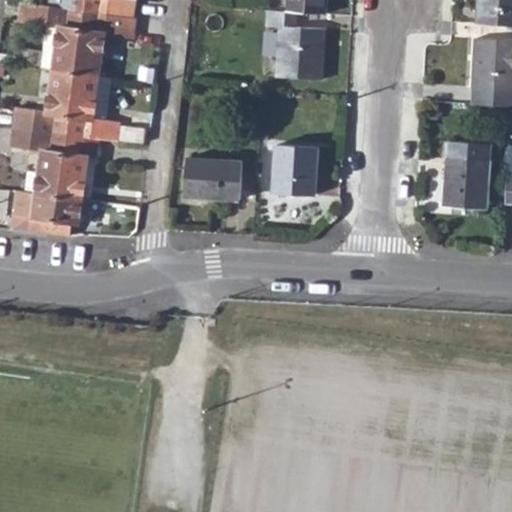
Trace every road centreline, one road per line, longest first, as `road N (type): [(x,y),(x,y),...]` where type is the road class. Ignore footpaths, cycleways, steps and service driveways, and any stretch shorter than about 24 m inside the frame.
road 1 (residential): [(147,277),(177,0)]
road 2 (residential): [(370,273),(391,0)]
road 3 (residential): [(370,273),(215,266),(147,277)]
road 4 (residential): [(147,277),(97,290),(0,282)]
road 5 (residential): [(511,281),(370,273)]
